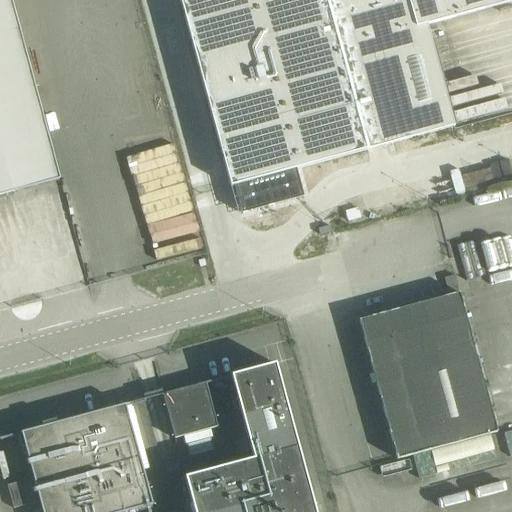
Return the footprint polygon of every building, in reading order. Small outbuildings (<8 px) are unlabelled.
[(0,0),(0,195),(13,192),(1,146),(47,133),(10,0),(0,0)] [(511,0),(178,0),(229,187),(455,125),(427,24),(511,0)] [(241,250),(250,240),(242,233),(233,242),(241,250)] [(446,288),(456,285),(453,275),(443,278),(446,288)] [(435,473),(429,450),(497,432),(459,293),(358,320),(396,459),(411,455),(417,478),(435,473)] [(314,511),(275,363),(230,376),(252,459),(183,477),(192,511),(314,511)] [(217,426),(205,382),(161,394),(173,438),(217,426)] [(124,404),(20,432),(41,511),(126,511),(152,505),(124,404)] [(446,461),(449,472),(494,460),(491,449),(446,461)] [(0,472),(2,479),(9,477),(2,452),(0,452),(0,472)]
